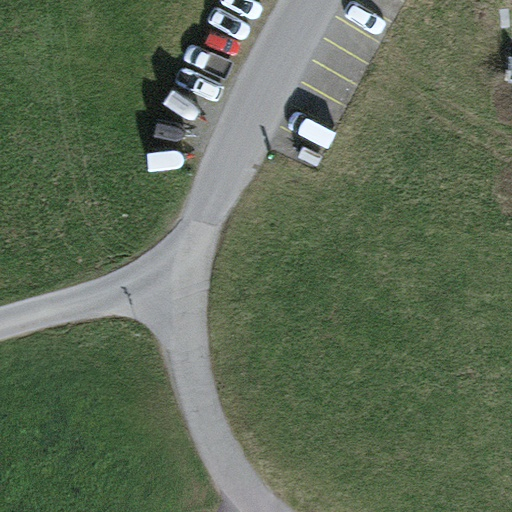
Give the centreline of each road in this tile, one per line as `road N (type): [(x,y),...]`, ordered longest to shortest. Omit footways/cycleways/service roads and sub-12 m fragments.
road 1 (unclassified): [(318,0),(227,161),(190,278)]
road 2 (unclassified): [(266,511),(220,450),(206,416),(191,352),(190,278)]
road 3 (unclassified): [(0,324),(190,278)]
